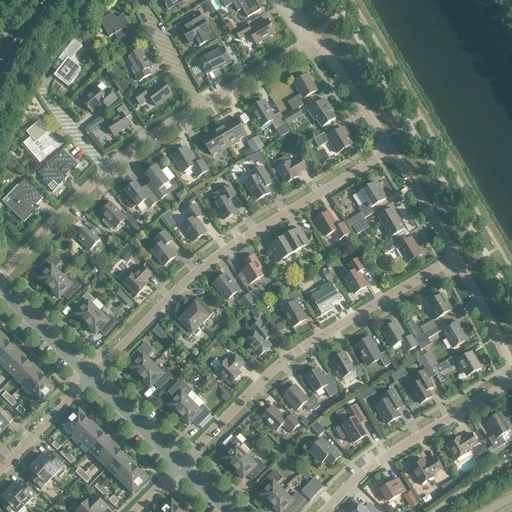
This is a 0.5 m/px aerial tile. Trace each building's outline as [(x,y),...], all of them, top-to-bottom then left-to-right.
[(162,0),(168,10),(184,1),(184,0),(162,0)] [(220,0),(226,8),(233,4),(238,12),(242,9),(247,18),(261,10),(260,9),(259,4),(255,0),(254,0),(220,0)] [(208,2),(203,5),(207,11),(212,8),(208,2)] [(206,35),(210,33),(198,12),(182,22),(185,28),(182,31),(190,45),(195,41),(199,47),(209,41),(206,35)] [(131,34),(133,33),(123,16),(117,19),(113,14),(104,19),(107,25),(103,27),(110,37),(115,34),(122,47),(134,40),(131,34)] [(275,33),(268,20),(250,30),(247,25),(235,32),(240,40),(250,34),(256,45),(275,33)] [(56,78),(68,87),(82,70),(78,66),(79,65),(75,58),(73,57),(82,46),(74,40),(58,59),(64,63),(57,72),(60,73),(56,78)] [(224,47),(198,59),(206,75),(231,63),(224,47)] [(152,66),(150,63),(148,64),(140,51),(128,58),(134,66),(130,68),(139,82),(151,75),(147,70),(152,66)] [(288,102),(293,112),(304,105),(300,99),(303,98),(304,99),(317,91),(307,75),(294,83),(301,94),(288,102)] [(142,88),(132,96),(140,106),(148,100),(151,100),(156,107),(171,96),(169,94),(169,91),(162,82),(147,94),(142,88)] [(127,85),(122,88),(125,93),(130,90),(127,85)] [(97,88),(82,102),(92,113),(103,103),(108,108),(117,100),(108,90),(103,95),(97,88)] [(325,100),(308,111),(315,121),(316,120),(322,128),(335,119),(327,107),(329,106),(325,100)] [(280,138),(291,132),(280,113),(274,117),(264,101),(263,102),(260,102),(257,104),(257,106),(250,110),(261,128),(271,122),(280,138)] [(124,105),(119,109),(122,114),(106,124),(114,136),(130,126),(126,119),(131,116),(124,105)] [(298,109),(283,118),(287,125),(302,116),(298,109)] [(245,115),(240,118),(244,124),(249,121),(245,115)] [(220,128),(219,128),(229,146),(247,135),(236,118),(227,124),(228,126),(221,130),(220,128)] [(23,144),(40,163),(60,145),(56,140),(54,142),(47,134),(49,131),(40,120),(29,130),(30,131),(29,136),(31,138),(23,144)] [(229,146),(219,128),(219,129),(220,131),(212,135),(211,133),(202,139),(212,156),(229,146)] [(324,133),(314,140),(319,148),(330,142),(337,154),(353,144),(344,128),(327,138),(324,133)] [(291,133),(283,138),(286,143),(294,139),(291,133)] [(264,148),(258,137),(248,143),(254,154),(264,148)] [(186,148),(172,156),(183,174),(190,169),(193,170),(197,178),(204,174),(209,171),(202,161),(196,164),(186,148)] [(42,181),(48,187),(53,192),(54,191),(54,192),(68,177),(67,176),(70,172),(72,173),(79,165),(79,164),(78,165),(62,150),(46,164),(47,165),(38,173),(39,174),(44,179),(42,181)] [(286,157),(274,164),(286,184),(298,177),(297,174),(306,169),(300,158),(291,164),(286,157)] [(10,159),(5,164),(12,170),(16,165),(10,159)] [(33,167),(27,172),(31,176),(36,171),(33,167)] [(154,185),(149,190),(158,202),(168,194),(163,187),(169,183),(169,182),(173,179),(173,176),(168,170),(165,170),(161,173),(156,167),(146,175),(154,185)] [(217,167),(211,170),(214,176),(220,172),(217,167)] [(254,178),(245,183),(256,201),(270,193),(266,187),(267,185),(266,184),(271,181),(263,167),(251,174),(254,178)] [(209,171),(204,174),(207,180),(212,177),(209,171)] [(228,172),(223,174),(228,181),(232,178),(228,172)] [(43,198),(25,180),(19,186),(20,188),(15,193),(13,192),(9,197),(8,196),(2,202),(6,206),(7,205),(24,222),(33,212),(32,211),(36,208),(38,210),(40,209),(36,205),(43,198)] [(360,192),(366,203),(358,208),(364,219),(378,211),(375,206),(387,199),(376,182),(360,192)] [(125,191),(130,197),(126,200),(133,209),(136,206),(138,207),(144,203),(149,209),(158,202),(149,190),(144,194),(136,183),(125,191)] [(214,203),(224,221),(238,213),(230,200),(236,197),(230,186),(219,192),(223,199),(214,203)] [(194,194),(187,200),(190,204),(197,198),(194,194)] [(103,222),(111,230),(113,228),(115,229),(126,219),(111,204),(100,214),(105,219),(103,222)] [(189,221),(182,226),(193,241),(195,239),(197,240),(207,233),(197,219),(202,215),(195,205),(185,212),(189,218),(189,221)] [(405,229),(393,209),(378,217),(390,238),(405,229)] [(334,232),(339,241),(350,234),(343,223),(337,227),(328,212),(315,220),(326,237),(334,232)] [(353,225),(352,226),(357,235),(369,228),(364,219),(353,225)] [(136,221),(131,225),(139,234),(144,230),(136,221)] [(85,229),(77,238),(90,251),(103,238),(94,229),(90,234),(85,229)] [(299,229),(284,238),(293,254),(309,245),(299,229)] [(173,241),(166,233),(165,231),(155,239),(159,245),(151,251),(164,267),(176,257),(167,245),(173,241)] [(66,237),(60,243),(65,247),(71,241),(66,237)] [(293,254),(284,238),(268,247),(278,263),(293,254)] [(422,255),(412,238),(397,247),(407,264),(422,255)] [(382,250),(385,255),(395,249),(392,244),(382,250)] [(129,245),(120,254),(127,262),(136,252),(129,245)] [(46,285),(50,288),(62,276),(54,268),(60,262),(53,255),(38,270),(43,275),(39,279),(46,286),(46,285)] [(250,284),(265,275),(254,256),(244,262),(248,268),(242,271),(250,284)] [(354,295),(367,287),(359,273),(365,269),(359,259),(348,265),(351,271),(351,274),(344,277),(354,295)] [(124,283),(137,296),(146,286),(144,283),(151,275),(143,267),(135,275),(134,273),(124,283)] [(328,270),(322,273),(328,282),(333,279),(328,270)] [(102,272),(98,277),(102,281),(107,277),(102,272)] [(227,301),(239,291),(226,274),(214,284),(227,301)] [(70,283),(62,276),(50,288),(53,291),(52,292),(59,299),(63,295),(68,299),(80,287),(73,280),(70,283)] [(329,307),(340,300),(330,283),(322,288),(324,292),(313,298),(322,314),(330,309),(329,307)] [(276,284),(269,289),(272,293),(279,289),(276,284)] [(121,290),(117,294),(122,299),(126,295),(121,290)] [(298,305),(304,301),(298,291),(287,297),(290,303),(289,306),(282,310),(293,328),(306,320),(298,305)] [(83,321),(87,324),(99,312),(91,304),(94,301),(87,294),(75,306),(80,311),(76,315),(82,322),(83,321)] [(241,301),(248,310),(256,304),(249,295),(241,301)] [(431,312),(436,320),(452,311),(443,295),(429,303),(433,311),(431,312)] [(195,304),(187,312),(201,326),(214,313),(198,298),(193,303),(195,304)] [(256,307),(250,312),(256,319),(262,314),(256,307)] [(107,319),(99,312),(87,324),(90,327),(89,328),(96,335),(100,331),(105,335),(117,323),(110,316),(107,319)] [(201,326),(187,312),(179,320),(178,319),(173,324),(189,339),(193,335),(195,337),(197,337),(201,333),(201,330),(199,328),(201,326)] [(413,321),(408,324),(415,338),(421,334),(413,321)] [(421,328),(424,334),(436,327),(433,321),(421,328)] [(263,337),(269,333),(260,322),(250,329),(254,334),(254,335),(246,342),(259,357),(265,352),(267,352),(270,350),(270,348),(271,347),(263,337)] [(457,322),(442,331),(453,349),(467,341),(461,330),(462,330),(457,322)] [(281,323),(275,326),(279,333),(285,330),(281,323)] [(402,345),(405,350),(409,348),(411,351),(417,347),(411,336),(405,339),(395,323),(382,331),(392,348),(399,344),(402,345)] [(156,327),(152,331),(156,336),(161,331),(156,327)] [(440,332),(436,327),(424,334),(427,340),(440,332)] [(424,334),(415,339),(421,350),(430,344),(427,340),(424,334)] [(222,335),(216,340),(222,345),(227,340),(222,335)] [(9,342),(4,337),(0,340),(0,357),(11,346),(8,343),(9,342)] [(385,368),(393,363),(386,352),(380,355),(370,338),(356,346),(360,354),(360,355),(362,359),(363,360),(368,367),(380,360),(385,368)] [(138,374),(142,378),(153,365),(146,358),(152,351),(145,344),(130,360),(134,365),(130,369),(137,375),(138,374)] [(14,349),(11,346),(0,357),(0,363),(5,369),(21,353),(15,348),(14,349)] [(462,374),(465,372),(468,376),(481,369),(472,352),(455,362),(462,374)] [(26,359),(21,353),(5,369),(14,378),(28,363),(25,360),(26,359)] [(360,381),(366,377),(359,365),(354,369),(344,353),(331,361),(337,371),(336,372),(335,374),(337,377),(339,378),(341,377),(342,379),(355,372),(360,381)] [(228,362),(227,360),(216,371),(231,385),(241,374),(237,371),(244,364),(235,355),(228,362)] [(423,356),(416,360),(420,367),(422,366),(422,365),(426,372),(431,369),(423,356)] [(446,361),(435,367),(439,374),(450,368),(446,361)] [(195,362),(189,368),(191,371),(197,365),(195,362)] [(31,366),(28,363),(14,378),(23,386),(38,370),(32,365),(31,366)] [(161,373),(153,365),(142,378),(145,381),(144,382),(151,388),(155,384),(159,389),(172,376),(165,369),(161,373)] [(43,376),(38,370),(23,386),(31,394),(45,380),(42,377),(43,376)] [(319,370),(306,377),(316,393),(322,389),(325,390),(330,398),(340,391),(334,382),(328,386),(319,370)] [(420,404),(432,398),(428,391),(433,388),(424,371),(414,377),(418,384),(411,388),(420,404)] [(49,383),(45,380),(31,394),(40,403),(55,387),(50,382),(49,383)] [(176,412),(180,415),(192,403),(186,397),(191,391),(179,380),(165,394),(173,402),(169,406),(175,413),(176,412)] [(213,382),(209,386),(214,391),(218,387),(213,382)] [(310,411),(314,411),(320,407),(312,397),(308,400),(295,386),(284,396),(297,411),(303,406),(306,406),(310,411)] [(387,425),(400,417),(397,411),(403,407),(393,391),(382,397),(384,401),(376,407),(387,425)] [(6,392),(2,396),(7,402),(11,397),(6,392)] [(366,392),(360,395),(363,401),(369,397),(366,392)] [(17,403),(11,397),(7,402),(13,407),(17,403)] [(200,410),(192,403),(180,415),(183,418),(182,419),(189,426),(193,422),(198,426),(210,414),(203,407),(200,410)] [(328,404),(322,409),(325,413),(332,408),(328,404)] [(20,406),(16,410),(21,415),(25,411),(20,406)] [(345,412),(350,421),(343,426),(354,444),(367,436),(359,423),(364,419),(356,406),(345,412)] [(0,407),(0,429),(3,432),(10,425),(9,424),(13,420),(0,407)] [(281,426),(284,426),(291,433),(300,424),(291,415),(286,420),(273,407),(262,418),(276,432),(281,426)] [(320,409),(316,412),(321,417),(325,414),(320,409)] [(64,426),(73,435),(87,420),(84,417),(85,416),(79,410),(64,426)] [(495,450),(506,444),(502,438),(503,435),(510,431),(500,414),(486,422),(495,436),(488,439),(495,450)] [(90,423),(87,420),(73,435),(81,443),(97,427),(91,422),(90,423)] [(311,427),(319,437),(325,431),(317,422),(311,427)] [(258,425),(254,429),(259,434),(263,430),(258,425)] [(102,433),(97,427),(81,443),(90,452),(104,437),(101,434),(102,433)] [(456,461),(469,453),(467,450),(478,444),(472,434),(461,440),(460,438),(447,445),(456,461)] [(107,440),(104,437),(90,452),(98,460),(114,444),(108,439),(107,440)] [(234,468),(246,456),(251,452),(243,444),(242,445),(235,438),(223,451),(227,455),(223,459),(230,466),(231,465),(234,468)] [(332,465),(340,457),(322,439),(309,452),(321,464),(326,459),(332,465)] [(61,446),(56,441),(52,445),(57,451),(61,446)] [(119,450),(114,444),(98,460),(107,468),(121,454),(118,451),(119,450)] [(484,447),(478,450),(482,458),(488,454),(484,447)] [(65,449),(60,454),(66,459),(70,455),(65,449)] [(52,456),(49,452),(45,456),(44,455),(37,463),(52,478),(63,467),(61,465),(64,462),(55,453),(52,456)] [(124,457),(121,454),(107,468),(115,477),(131,461),(125,456),(124,457)] [(75,460),(70,455),(66,459),(71,464),(75,460)] [(254,464),(246,456),(234,468),(238,472),(237,473),(244,479),(248,475),(252,480),(265,467),(258,460),(254,464)] [(423,459),(410,467),(421,485),(434,477),(433,475),(442,469),(436,459),(426,464),(423,459)] [(136,466),(131,461),(115,477),(124,485),(138,471),(135,467),(136,466)] [(52,478),(37,463),(30,470),(31,471),(27,475),(41,489),(52,478)] [(75,473),(81,478),(85,474),(80,468),(75,473)] [(142,474),(138,471),(124,485),(133,494),(148,478),(143,472),(142,474)] [(268,501),(271,504),(283,492),(276,485),(282,478),(275,471),(260,487),(264,491),(260,495),(267,502),(268,501)] [(306,472),(302,476),(306,480),(310,476),(306,472)] [(91,479),(85,474),(81,478),(86,483),(91,479)] [(453,479),(447,483),(451,489),(457,486),(453,479)] [(315,480),(304,491),(306,493),(304,495),(310,501),(323,488),(315,480)] [(386,497),(389,502),(405,492),(398,480),(389,485),(387,483),(377,489),(383,499),(386,497)] [(16,484),(9,491),(24,507),(35,495),(21,481),(17,485),(16,484)] [(99,483),(95,487),(100,492),(104,488),(99,483)] [(110,494),(104,488),(100,492),(106,498),(110,494)] [(19,511),(24,507),(9,491),(2,498),(3,499),(0,501),(0,504),(7,511),(19,511)] [(291,500),(283,492),(271,504),(275,508),(274,509),(277,511),(283,511),(285,511),(293,511),(304,500),(297,493),(291,500)] [(410,493),(405,496),(409,502),(414,499),(410,493)] [(94,494),(82,507),(87,511),(102,511),(107,508),(94,494)] [(113,497),(109,501),(114,506),(118,502),(113,497)] [(161,511),(178,511),(180,511),(177,508),(178,507),(172,501),(161,511)]
